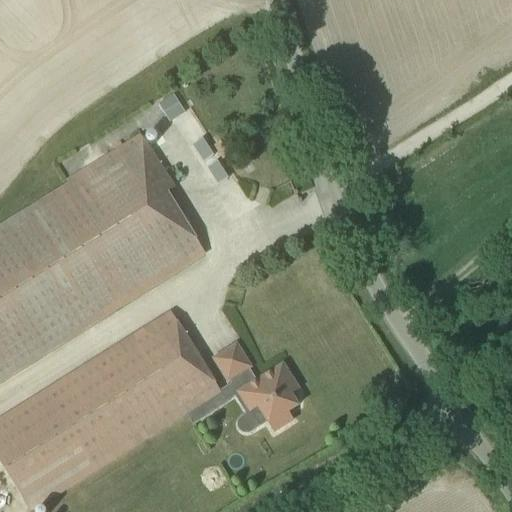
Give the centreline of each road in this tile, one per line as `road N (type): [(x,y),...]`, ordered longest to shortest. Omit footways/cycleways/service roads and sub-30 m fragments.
road 1 (unclassified): [(455,410),(376,291),(340,209),(274,0)]
road 2 (unknown): [(340,209),(511,85)]
road 3 (unclassified): [(283,511),(455,410)]
